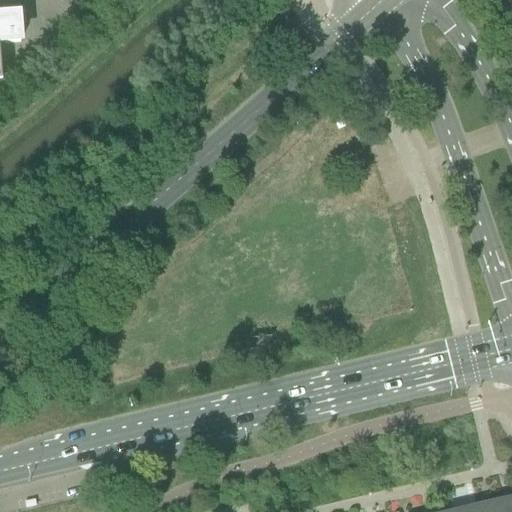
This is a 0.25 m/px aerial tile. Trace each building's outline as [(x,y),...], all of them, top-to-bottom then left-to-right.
[(95,0),(83,0),(94,11),(100,6),(95,0)] [(0,84),(1,84),(0,77),(0,49),(4,45),(19,44),(17,18),(0,19),(0,84)] [(351,124),(275,186),(316,304),(406,280),(351,124)] [(511,511),(511,499),(502,502),(504,511),(511,511)] [(504,511),(502,502),(477,508),(477,511),(504,511)]
